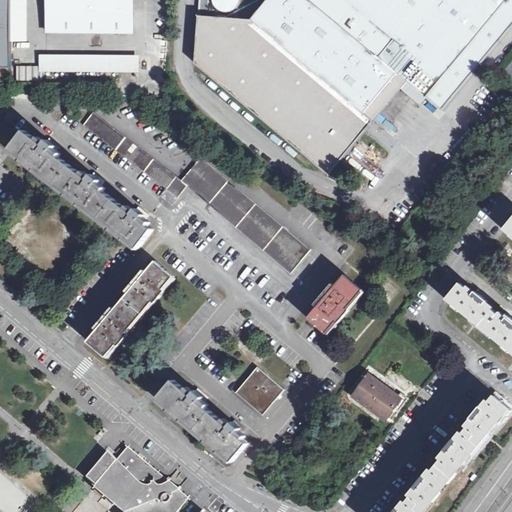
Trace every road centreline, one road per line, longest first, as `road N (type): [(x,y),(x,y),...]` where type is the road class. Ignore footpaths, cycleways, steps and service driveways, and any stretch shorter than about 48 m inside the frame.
road 1 (residential): [(216,157),(338,255),(279,329),(324,364),(226,489)]
road 2 (residential): [(349,511),(476,361),(433,325),(429,310),(511,198)]
road 3 (unclassified): [(0,300),(226,489)]
road 4 (residential): [(0,106),(112,104),(182,165)]
